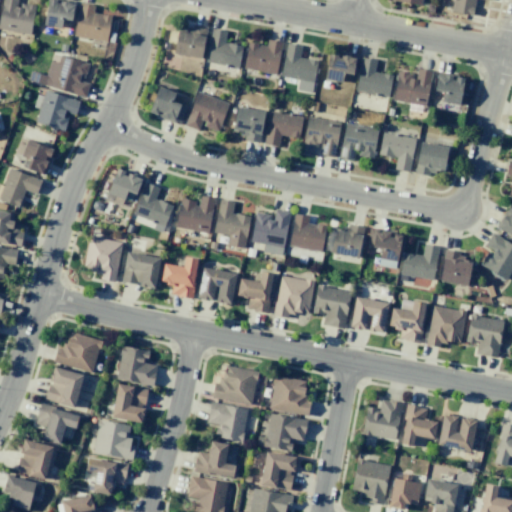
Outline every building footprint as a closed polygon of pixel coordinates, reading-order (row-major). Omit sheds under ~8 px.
[(0,30),(30,34),(34,5),(18,3),(17,0),(2,0),(0,16),(0,30)] [(73,3),(55,0),(46,0),(43,25),(61,28),(62,20),(70,21),(73,3)] [(452,0),(451,12),(472,15),(474,0),(452,0)] [(93,5),(77,3),(74,37),(107,40),(110,15),(92,13),(93,5)] [(176,26),(173,54),(202,57),(204,29),(176,26)] [(204,61),(237,68),(241,46),(223,42),(225,31),(211,28),(204,61)] [(242,68),(275,74),(281,42),(266,39),(265,46),(247,42),(242,68)] [(280,76),(297,79),(295,90),(310,93),(316,60),(298,57),(300,45),(285,43),(280,76)] [(324,79),(340,81),(341,73),(352,74),(354,56),(328,53),(324,79)] [(84,97),(88,82),(83,81),(88,63),(59,56),(57,63),(49,61),(45,76),(35,73),(32,83),(84,97)] [(355,91),(388,96),(391,75),(373,72),(375,60),(360,57),(355,91)] [(392,100),(424,106),(431,71),(415,68),(414,74),(397,71),(392,100)] [(462,77),(435,74),(433,98),(439,99),(439,102),(459,104),(462,77)] [(180,123),(184,106),(171,102),(174,91),(155,87),(149,115),(180,123)] [(35,123),(63,131),(68,114),(74,116),(78,100),(43,91),(35,123)] [(185,127),(199,130),(201,127),(218,131),(226,101),(194,93),(185,127)] [(258,141),(264,112),(236,106),(230,135),(258,141)] [(298,138),(301,115),(268,111),(263,144),(277,146),(279,135),(298,138)] [(302,146),(318,147),(317,155),(334,157),(338,120),(305,117),(302,146)] [(339,159),(354,161),(354,156),(372,158),(376,128),(343,124),(339,159)] [(377,154),(395,158),(393,169),(407,172),(414,139),(382,132),(377,154)] [(44,174),(52,148),(25,140),(20,157),(28,159),(25,169),(44,174)] [(442,171),(447,147),(419,142),(413,173),(432,177),(434,169),(442,171)] [(126,192),(134,195),(141,178),(116,168),(106,196),(122,202),(126,192)] [(0,195),(0,201),(18,206),(23,190),(36,194),(40,179),(7,169),(0,195)] [(161,232),(171,205),(154,199),(158,187),(143,182),(132,214),(153,222),(151,229),(161,232)] [(179,199),(174,227),(206,233),(213,198),(199,195),(197,202),(179,199)] [(226,245),(243,248),(248,216),(231,213),(232,201),(218,199),(213,233),(227,235),(226,245)] [(511,232),(511,206),(507,204),(495,227),(511,235),(511,232)] [(281,255),(288,212),(273,210),(272,216),(254,213),(249,242),(262,244),(261,252),(281,255)] [(0,228),(0,244),(20,246),(21,227),(12,227),(12,213),(1,212),(0,228)] [(288,247),(320,250),(323,225),(307,223),(308,216),(292,214),(288,247)] [(332,230),(329,253),(358,257),(362,227),(343,224),(342,231),(332,230)] [(378,259),(397,261),(400,234),(367,229),(365,246),(379,248),(378,259)] [(511,267),(511,244),(490,233),(483,247),(487,249),(479,266),(506,280),(511,267)] [(112,282),(121,243),(88,235),(81,268),(100,272),(99,279),(112,282)] [(421,255),(402,252),(399,275),(431,280),(437,246),(423,244),(421,255)] [(470,263),(462,261),(463,254),(443,250),(438,280),(466,285),(470,263)] [(154,287),(158,257),(124,252),(120,283),(154,287)] [(182,267),(163,263),(160,282),(171,283),(170,295),(190,298),(196,259),(183,256),(182,267)] [(195,298),(213,301),(229,304),(235,273),(201,267),(195,298)] [(238,278),(235,296),(247,298),(245,309),(265,313),(272,273),(259,271),(257,282),(238,278)] [(273,316),(289,318),(290,311),(307,313),(311,280),(278,276),(273,316)] [(342,328),(349,291),(315,285),(311,312),(323,314),(321,325),(342,328)] [(348,327),(382,333),(387,303),(354,297),(348,327)] [(390,308),(387,327),(399,329),(397,340),(418,343),(424,303),(411,301),(410,311),(390,308)] [(424,345),(439,347),(440,340),(459,343),(464,311),(431,305),(424,345)] [(465,341),(476,343),(475,355),(496,357),(501,319),(468,315),(465,341)] [(100,341),(68,331),(62,350),(56,347),(51,361),(90,373),(100,341)] [(114,379),(152,386),(155,365),(145,363),(147,351),(120,346),(114,379)] [(256,371),(222,365),(219,384),(212,383),(210,398),(251,405),(256,371)] [(44,401),(74,407),(81,373),(51,367),(44,401)] [(306,381),(273,375),(267,408),(306,415),(309,401),(302,400),(306,381)] [(110,417),(140,423),(147,390),(116,384),(110,417)] [(365,407),(360,434),(394,440),(400,403),(380,399),(378,410),(365,407)] [(240,442),(246,409),(209,402),(205,422),(215,424),(213,436),(240,442)] [(77,415),(38,404),(33,424),(43,427),(40,439),(58,444),(63,426),(73,429),(77,415)] [(400,444),(412,446),(413,436),(433,439),(435,421),(424,420),(425,407),(405,405),(400,444)] [(305,419),(267,414),(263,448),(290,451),(291,440),(302,441),(305,419)] [(470,450),(474,420),(455,417),(456,416),(440,414),(436,446),(470,450)] [(130,425),(97,419),(91,453),(130,460),(133,445),(126,444),(130,425)] [(493,463),(505,465),(507,456),(511,457),(511,426),(500,424),(493,463)] [(51,446),(22,439),(14,472),(43,480),(51,446)] [(226,444),(209,441),(207,453),(195,451),(192,471),(231,477),(234,465),(223,463),(226,444)] [(258,485),(288,490),(294,457),(264,451),(258,485)] [(91,492),(108,494),(110,483),(123,484),(126,464),(86,458),(84,471),(94,473),(91,492)] [(350,489),(362,491),(361,499),(381,503),(388,465),(355,459),(350,489)] [(34,483),(6,475),(1,491),(8,493),(5,504),(27,510),(29,500),(35,501),(38,492),(32,490),(34,483)] [(221,511),(226,483),(188,476),(185,496),(195,498),(193,510),(202,511),(221,511)] [(392,478),(386,506),(402,509),(403,502),(415,505),(420,481),(401,477),(400,480),(392,478)] [(450,511),(456,484),(426,479),(421,500),(433,503),(431,511),(450,511)] [(510,511),(511,506),(511,500),(494,497),(496,486),(483,484),(477,511),(510,511)] [(246,511),(280,511),(281,509),(288,510),(291,495),(251,488),(246,511)] [(61,511),(91,511),(90,496),(60,500),(61,511)]
